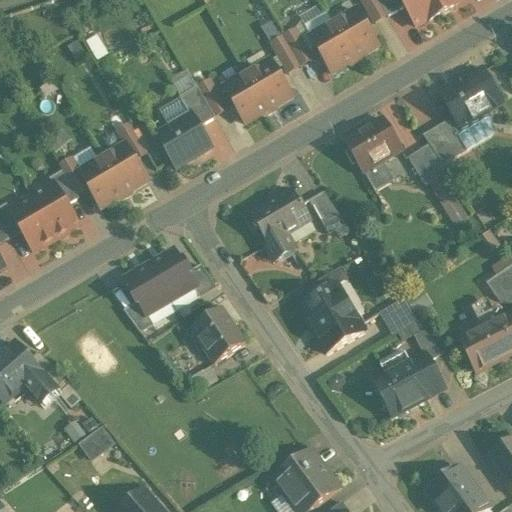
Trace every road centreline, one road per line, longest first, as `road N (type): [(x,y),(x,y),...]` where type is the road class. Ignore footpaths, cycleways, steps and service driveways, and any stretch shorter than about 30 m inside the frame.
road 1 (residential): [(191,202),(511,14)]
road 2 (residential): [(191,202),(372,471)]
road 3 (residential): [(0,314),(191,202)]
road 4 (residential): [(511,395),(372,471)]
